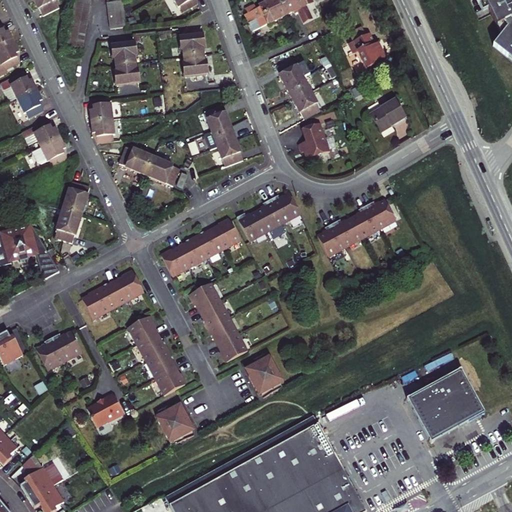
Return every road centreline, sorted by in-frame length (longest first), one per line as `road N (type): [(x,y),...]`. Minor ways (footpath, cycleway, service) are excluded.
road 1 (residential): [(15,0),(135,244)]
road 2 (residential): [(281,168),(311,189),(337,191),(459,124)]
road 3 (residential): [(135,244),(222,407)]
road 4 (residential): [(281,168),(218,0)]
road 5 (residential): [(135,244),(281,168)]
road 6 (residential): [(0,322),(135,244)]
road 7 (tertiary): [(459,124),(401,0)]
